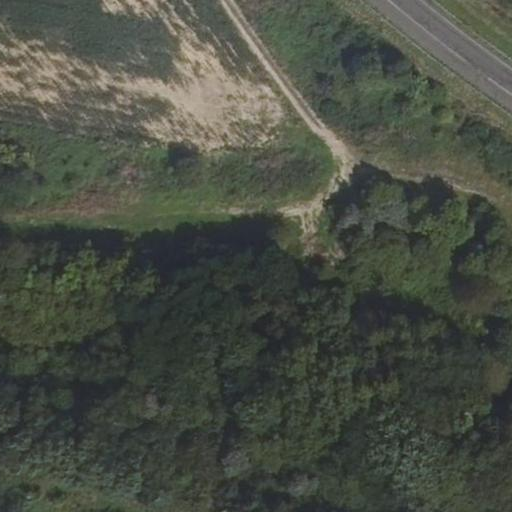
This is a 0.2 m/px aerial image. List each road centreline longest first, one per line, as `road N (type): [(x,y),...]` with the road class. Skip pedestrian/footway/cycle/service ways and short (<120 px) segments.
road 1 (track): [(236,0),(350,161),(340,183),(297,213),(258,215)]
road 2 (track): [(0,211),(258,215)]
road 3 (track): [(350,161),(480,198),(511,216)]
road 4 (motorway): [(386,0),(511,96)]
